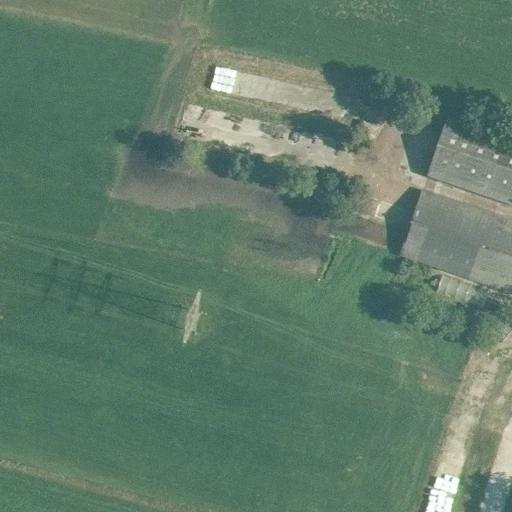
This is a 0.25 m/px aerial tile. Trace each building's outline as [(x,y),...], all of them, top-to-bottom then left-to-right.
[(262,91),(262,70),(212,69),(212,90),(262,91)] [(428,176),(504,202),(511,204),(511,139),(448,117),(428,176)] [(511,222),(422,192),(400,256),(511,293),(511,222)] [(386,238),(342,258),(363,302),(406,282),(386,238)] [(447,511),(453,496),(429,487),(419,511),(447,511)]
